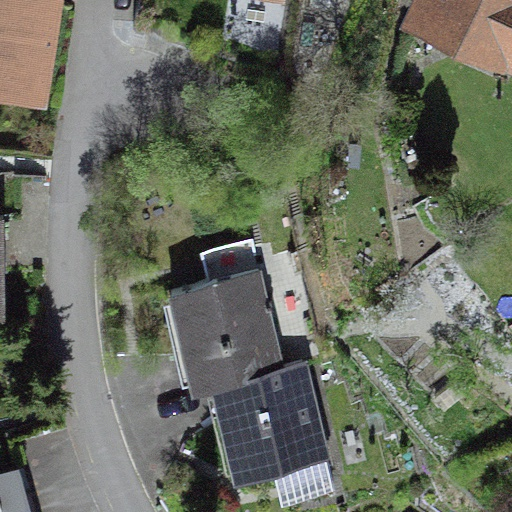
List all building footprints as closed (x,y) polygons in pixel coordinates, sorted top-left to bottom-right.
[(57,0),(0,0),(0,87),(43,94),(57,0)] [(511,0),(419,0),(408,24),(511,71),(511,0)] [(264,270),(165,292),(186,386),(213,380),(285,363),(264,270)] [(285,363),(213,380),(236,479),(325,458),(302,360),(285,363)] [(0,511),(34,511),(21,462),(0,467),(0,511)]
